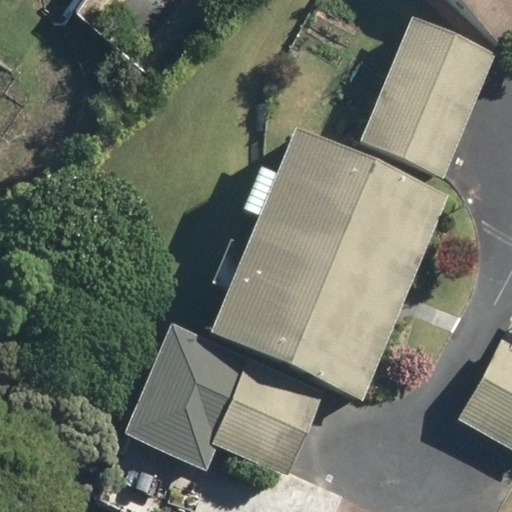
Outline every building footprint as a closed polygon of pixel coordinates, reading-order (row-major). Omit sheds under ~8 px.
[(511,0),(432,0),(494,57),(511,38),(511,0)] [(493,59),(408,20),(349,149),(434,188),(493,59)] [(0,148),(33,101),(20,92),(32,75),(0,52),(0,148)] [(355,411),(440,203),(280,139),(196,349),(157,333),(111,447),(200,482),(210,457),(283,486),(319,397),(355,411)] [(511,346),(502,341),(461,420),(511,446),(511,346)]
